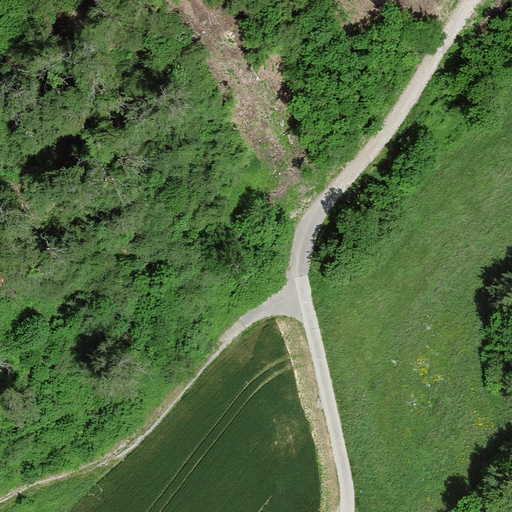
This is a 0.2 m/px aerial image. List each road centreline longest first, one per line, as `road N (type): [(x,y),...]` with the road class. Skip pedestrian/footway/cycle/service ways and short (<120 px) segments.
road 1 (track): [(348,511),(302,268),(316,221),(393,124),(472,0)]
road 2 (track): [(302,268),(118,454),(0,504)]
